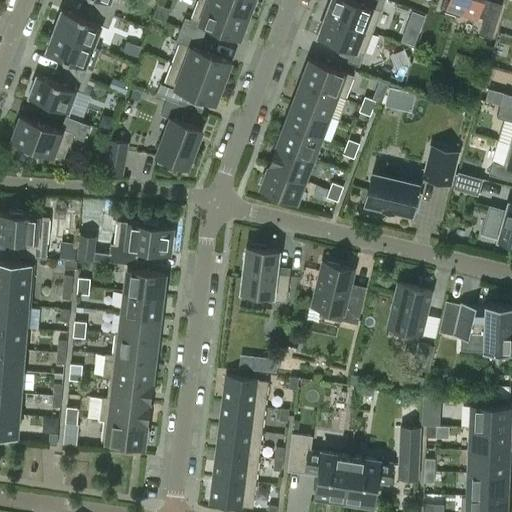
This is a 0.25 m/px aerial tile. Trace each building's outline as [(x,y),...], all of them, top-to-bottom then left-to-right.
[(92,0),(90,6),(112,15),(118,0),(92,0)] [(184,16),(180,28),(202,37),(207,25),(238,37),(246,16),(205,0),(197,0),(190,19),(184,16)] [(205,0),(246,16),(252,0),(205,0)] [(355,0),(329,0),(325,13),(372,31),(383,0),(358,0),(358,1),(355,0)] [(502,3),(492,0),(443,0),(440,10),(459,15),(461,10),(484,18),(479,34),(492,38),(502,3)] [(61,8),(53,29),(92,45),(100,24),(108,27),(112,15),(90,6),(86,18),(61,8)] [(411,10),(407,20),(421,25),(425,15),(411,10)] [(359,65),(372,31),(325,13),(316,36),(341,45),(337,57),(359,65)] [(179,41),(171,62),(222,81),(230,60),(198,48),(202,37),(180,28),(176,40),(179,41)] [(70,60),(65,71),(87,80),(92,68),(84,65),(92,45),(53,29),(45,50),(70,60)] [(126,43),(121,56),(135,61),(140,48),(126,43)] [(301,81),(345,97),(353,75),(309,58),(301,81)] [(214,102),(222,81),(171,62),(164,83),(160,81),(155,93),(178,102),(182,90),(214,102)] [(83,92),(87,80),(65,71),(61,83),(36,73),(28,95),(67,110),(75,89),(83,92)] [(301,81),(293,102),(328,115),(336,94),(345,98),(345,97),(301,81)] [(511,93),(503,91),(499,103),(511,107),(511,93)] [(361,103),(373,108),(376,100),(364,96),(361,103)] [(179,119),(185,105),(166,98),(160,114),(169,117),(155,155),(160,156),(158,161),(170,165),(172,161),(187,167),(202,128),(179,119)] [(293,102),(285,123),(320,136),(328,115),(293,102)] [(370,115),(373,108),(361,103),(359,111),(370,115)] [(511,120),(511,127),(508,142),(511,143),(511,107),(499,103),(496,115),(511,120)] [(83,139),(89,124),(66,115),(61,130),(45,124),(44,123),(44,124),(38,122),(39,121),(38,121),(38,122),(21,115),(12,139),(25,145),(24,147),(24,148),(25,147),(37,152),(36,153),(37,153),(37,152),(38,149),(52,155),(52,154),(63,159),(72,135),(83,139)] [(101,119),(98,127),(110,132),(115,119),(108,116),(101,119)] [(285,123),(277,144),(312,158),(320,136),(285,123)] [(110,139),(104,170),(121,174),(127,142),(110,139)] [(345,146),(356,150),(359,143),(348,139),(345,146)] [(511,143),(508,142),(501,163),(491,160),(487,172),(510,179),(511,172),(511,143)] [(277,144),(269,166),(303,179),(312,158),(277,144)] [(354,158),(356,150),(345,146),(342,154),(354,158)] [(423,176),(450,183),(458,152),(431,146),(423,176)] [(295,201),(303,179),(269,166),(260,188),(295,201)] [(452,187),(477,194),(482,177),(457,170),(452,187)] [(416,192),(418,181),(372,171),(365,202),(381,206),(381,207),(394,210),(394,209),(411,213),(412,208),(417,209),(421,193),(416,192)] [(329,189),(340,193),(343,185),(332,181),(329,189)] [(317,185),(313,195),(325,199),(328,189),(317,185)] [(337,200),(340,193),(329,189),(326,196),(337,200)] [(511,200),(506,199),(500,221),(496,220),(496,219),(495,219),(494,225),(493,225),(494,226),(492,231),(491,231),(492,232),(492,231),(497,233),(495,238),(511,242),(511,200)] [(18,255),(46,257),(49,216),(37,215),(23,214),(23,211),(23,210),(23,211),(10,210),(10,209),(9,209),(9,210),(10,210),(9,212),(0,211),(0,237),(10,239),(11,239),(16,239),(16,240),(17,240),(17,239),(19,239),(18,255)] [(168,252),(171,226),(157,224),(157,221),(144,220),(144,219),(144,220),(144,222),(129,221),(117,220),(114,242),(110,242),(109,252),(93,250),(95,236),(80,234),(78,257),(136,264),(138,248),(144,249),(144,250),(144,249),(150,249),(150,250),(168,252)] [(61,259),(76,260),(78,244),(62,243),(61,259)] [(275,271),(278,250),(265,248),(265,245),(251,243),(250,246),(246,246),(240,291),(271,295),(271,299),(286,301),(289,273),(275,271)] [(0,258),(0,303),(31,306),(35,262),(31,262),(31,261),(0,258)] [(64,269),(76,270),(76,261),(64,260),(64,269)] [(357,323),(364,293),(352,290),(350,285),(354,268),(322,260),(312,305),(325,308),(323,315),(357,323)] [(127,268),(124,290),(161,295),(164,273),(127,268)] [(62,287),(71,287),(72,275),(63,275),(62,287)] [(77,285),(89,286),(90,278),(78,277),(77,285)] [(387,326),(420,334),(431,289),(398,281),(387,326)] [(89,294),(89,286),(77,285),(76,293),(89,294)] [(70,299),(71,287),(62,287),(61,298),(70,299)] [(161,295),(124,290),(122,312),(159,316),(161,295)] [(476,305),(460,301),(453,334),(468,338),(469,332),(483,332),(482,350),(511,351),(511,344),(511,304),(484,303),(484,307),(475,306),(476,305)] [(0,303),(0,324),(25,327),(27,307),(31,307),(31,306),(0,303)] [(59,321),(68,321),(69,309),(60,309),(59,321)] [(159,316),(122,312),(119,332),(114,332),(114,333),(156,338),(159,316)] [(73,328),(85,329),(86,321),(74,320),(73,328)] [(0,324),(0,346),(24,348),(25,327),(0,324)] [(85,337),(85,329),(73,328),(72,336),(85,337)] [(156,338),(114,333),(112,353),(105,352),(105,353),(154,359),(156,338)] [(56,351),(65,352),(66,340),(58,339),(56,351)] [(419,342),(414,366),(426,369),(432,345),(419,342)] [(0,346),(0,368),(22,370),(24,348),(0,346)] [(64,364),(65,352),(56,351),(55,363),(64,364)] [(154,359),(105,353),(102,375),(151,381),(154,359)] [(253,355),(251,368),(276,371),(278,357),(253,355)] [(69,371),(81,372),(82,364),(70,363),(69,371)] [(0,368),(0,389),(20,392),(22,370),(0,368)] [(81,380),(81,372),(69,371),(69,379),(81,380)] [(223,401),(265,406),(268,380),(256,378),(256,377),(226,374),(223,401)] [(102,375),(109,376),(107,396),(102,396),(148,402),(151,381),(102,375)] [(298,377),(290,376),(288,388),(297,389),(298,377)] [(52,394),(61,395),(62,383),(54,382),(52,394)] [(0,389),(0,411),(18,413),(20,392),(0,389)] [(60,407),(61,395),(52,394),(51,406),(60,407)] [(148,402),(102,396),(99,418),(146,423),(148,402)] [(223,401),(220,426),(262,431),(265,406),(223,401)] [(471,402),(470,426),(508,428),(509,404),(471,402)] [(65,414),(77,415),(78,407),(66,406),(65,414)] [(289,408),(280,407),(279,419),(287,420),(289,408)] [(0,434),(17,436),(18,413),(0,411),(0,434)] [(421,424),(426,424),(436,425),(439,425),(440,413),(422,412),(421,424)] [(77,423),(77,415),(65,414),(65,422),(77,423)] [(57,418),(44,417),(43,426),(47,430),(56,431),(57,418)] [(146,423),(99,418),(104,419),(101,441),(143,446),(146,423)] [(426,424),(425,436),(435,437),(436,425),(426,424)] [(220,426),(216,451),(259,456),(262,431),(220,426)] [(420,427),(400,426),(398,478),(417,479),(420,427)] [(508,428),(470,426),(469,449),(507,451),(508,428)] [(48,443),(57,444),(58,432),(49,431),(48,443)] [(315,495),(343,500),(350,455),(321,451),(321,452),(310,450),(312,435),(292,432),(287,470),(289,470),(289,466),(318,471),(315,495)] [(274,457),(283,458),(284,447),(276,446),(274,457)] [(507,451),(469,449),(468,472),(506,473),(507,451)] [(216,451),(213,476),(256,481),(259,456),(216,451)] [(350,455),(343,500),(372,504),(375,480),(388,481),(391,462),(378,460),(378,459),(350,455)] [(281,470),(283,458),(274,457),(273,469),(281,470)] [(424,470),(434,470),(434,458),(424,458),(424,470)] [(433,482),(434,470),(424,470),(423,482),(433,482)] [(506,473),(468,472),(467,494),(505,496),(506,473)] [(253,507),(256,481),(213,476),(210,502),(240,506),(240,505),(253,507)] [(467,494),(466,511),(504,511),(505,496),(467,494)] [(422,511),(432,511),(432,504),(422,503),(422,511)]
